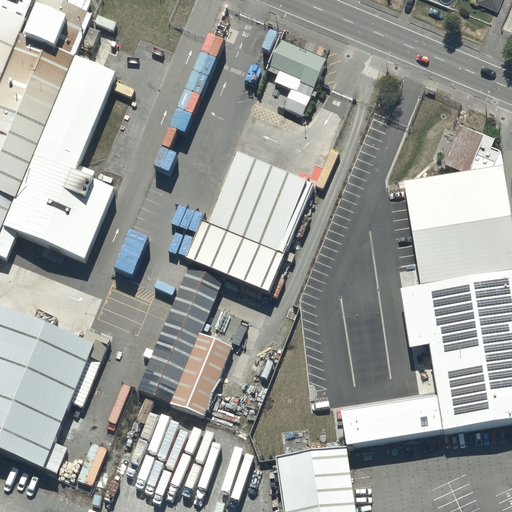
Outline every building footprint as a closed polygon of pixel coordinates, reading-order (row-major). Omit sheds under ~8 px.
[(0,0),(0,8),(24,17),(56,31),(68,0),(0,0)] [(24,17),(0,8),(0,72),(19,29),(24,17)] [(99,15),(95,24),(114,32),(118,23),(99,15)] [(137,37),(167,49),(173,33),(135,18),(129,34),(137,37)] [(19,29),(0,72),(0,210),(69,50),(19,29)] [(133,48),(140,51),(139,54),(158,62),(159,58),(166,61),(171,50),(167,49),(137,37),(133,48)] [(282,40),(271,67),(281,71),(276,83),(292,90),(285,109),(303,117),(326,60),(282,40)] [(120,71),(69,50),(0,210),(0,220),(81,255),(115,176),(82,162),(120,71)] [(306,178),(229,145),(184,251),(261,283),(306,178)] [(511,229),(502,161),(402,176),(418,277),(511,263),(511,229)] [(221,273),(190,260),(136,386),(167,399),(199,324),(221,273)] [(511,287),(384,306),(390,352),(460,342),(458,323),(475,321),(511,315),(511,287)] [(96,342),(0,300),(0,450),(42,468),(96,342)] [(199,324),(167,399),(206,416),(238,340),(199,324)] [(352,324),(343,325),(346,345),(356,343),(352,324)] [(341,325),(320,328),(323,348),(344,345),(341,325)] [(352,511),(341,440),(270,451),(279,511),(352,511)]
